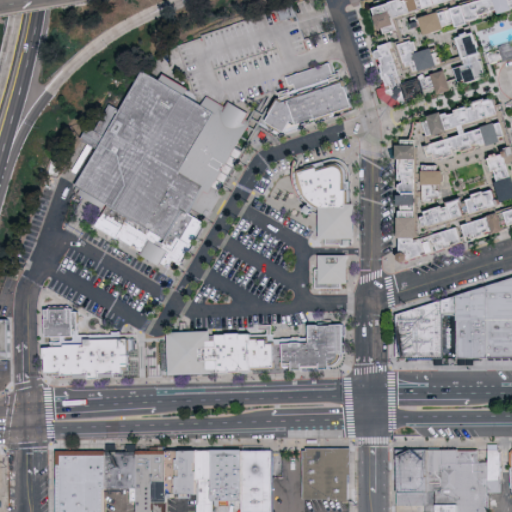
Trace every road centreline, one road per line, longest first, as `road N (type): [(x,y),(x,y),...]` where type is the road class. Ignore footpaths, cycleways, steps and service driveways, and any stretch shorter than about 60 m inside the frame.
road 1 (motorway): [(0,171),(42,102),(83,57),(135,21),(188,0)]
road 2 (secondary): [(30,431),(278,428)]
road 3 (secondary): [(372,390),(157,401)]
road 4 (residential): [(372,511),(372,298)]
road 5 (motorway): [(0,163),(30,52),(33,0)]
road 6 (residential): [(372,298),(511,254)]
road 7 (secondary): [(372,427),(511,425)]
road 8 (residential): [(29,407),(24,332),(34,279)]
